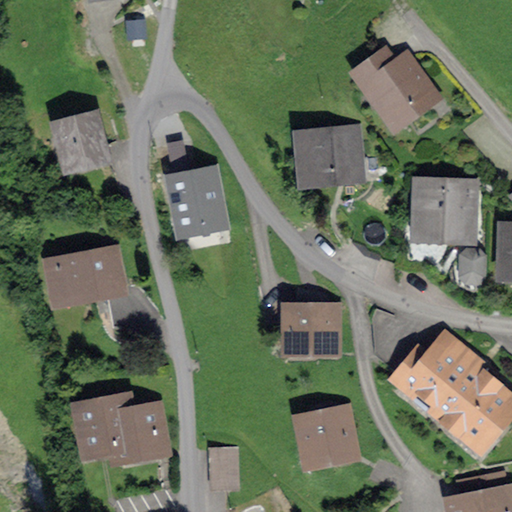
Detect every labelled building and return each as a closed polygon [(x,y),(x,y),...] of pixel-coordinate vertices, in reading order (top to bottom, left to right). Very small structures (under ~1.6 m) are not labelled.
[(385,56),(360,73),(396,122),(431,96),(406,60),(394,69),(385,56)] [(58,129),(67,166),(105,156),(95,120),(58,129)] [(303,139),(307,179),(351,175),(351,183),(379,180),(377,157),(356,159),(354,134),(303,139)] [(169,141),(172,160),(188,157),(185,139),(169,141)] [(190,190),(176,192),(183,230),(221,223),(214,185),(208,187),(207,180),(189,184),(190,190)] [(422,187),(420,234),(468,236),(469,188),(422,187)] [(394,218),(364,208),(354,238),(369,243),(368,247),(383,251),(394,218)] [(409,223),(394,218),(383,251),(382,255),(397,260),(409,223)] [(483,257),(478,252),(468,251),(463,256),(462,276),(467,281),(477,282),(482,277),(483,257)] [(51,265),(57,298),(122,286),(116,253),(51,265)] [(282,306),(283,360),(342,359),(342,306),(282,306)] [(447,424),(476,448),(511,405),(511,395),(476,366),(479,362),(449,336),(431,358),(422,350),(396,382),(411,394),(416,388),(428,398),(425,401),(435,410),(432,414),(446,425),(447,424)] [(119,457),(161,449),(153,411),(127,416),(124,402),(82,409),(90,451),(117,445),(119,457)] [(304,421),(312,461),(350,453),(343,414),(304,421)] [(237,449),(215,450),(216,489),(238,489),(237,449)] [(510,511),(503,474),(470,480),(472,492),(468,493),(462,497),(463,501),(451,504),(452,511),(510,511)]
